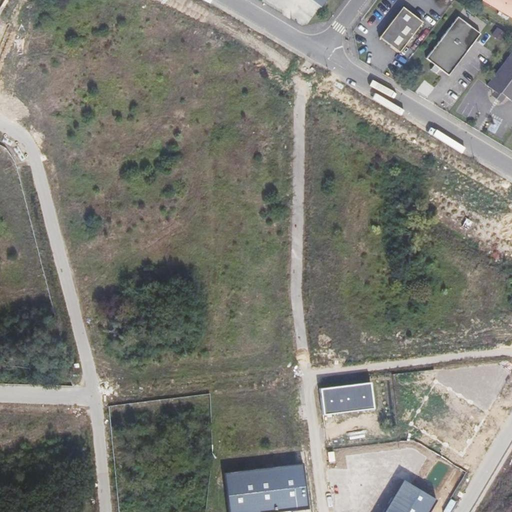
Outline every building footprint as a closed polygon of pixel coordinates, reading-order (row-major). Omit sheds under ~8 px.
[(511,0),(481,0),(481,1),(511,18),(511,0)] [(422,22),(402,7),(378,37),(398,52),(422,22)] [(480,33),(457,16),(425,58),(448,75),(480,33)] [(511,50),(486,85),(492,90),(495,92),(499,92),(504,95),(509,99),(511,95),(511,50)] [(398,76),(394,81),(403,87),(406,81),(398,76)] [(495,92),(492,90),(487,96),(498,104),(504,95),(499,92),(495,92)] [(380,108),(373,121),(384,127),(392,114),(380,108)] [(494,200),(498,187),(484,183),(480,196),(494,200)] [(129,278),(118,281),(119,285),(122,285),(123,286),(131,283),(129,278)] [(369,382),(319,388),(322,414),(372,408),(369,382)] [(301,461),(222,472),(227,511),(273,511),(308,507),(301,461)] [(427,511),(435,499),(402,480),(382,511),(427,511)]
